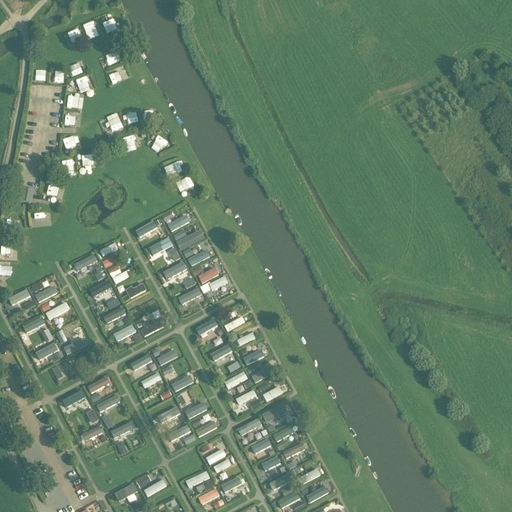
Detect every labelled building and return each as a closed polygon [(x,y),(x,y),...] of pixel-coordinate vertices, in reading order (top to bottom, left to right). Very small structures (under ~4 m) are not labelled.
[(107,33),(117,31),(115,20),(105,23),(107,33)] [(94,22),(84,26),(90,40),(100,36),(94,22)] [(73,44),(81,40),(77,32),(69,36),(73,44)] [(119,62),(117,53),(109,55),(108,53),(103,54),(106,66),(119,62)] [(68,67),(72,77),(81,73),(77,63),(68,67)] [(114,84),(123,80),(119,72),(110,76),(114,84)] [(77,81),(80,91),(91,87),(87,77),(77,81)] [(68,108),(84,109),(85,99),(69,98),(68,108)] [(106,113),(112,132),(124,129),(119,113),(112,115),(111,112),(106,113)] [(137,113),(125,115),(126,124),(138,123),(137,113)] [(66,125),(76,125),(76,117),(66,116),(66,125)] [(135,137),(126,138),(127,152),(136,151),(135,137)] [(152,150),(162,153),(167,140),(157,137),(152,150)] [(74,161),(63,161),(64,174),(74,174),(74,161)] [(168,177),(183,173),(180,163),(165,167),(168,177)] [(190,177),(174,185),(179,194),(194,186),(190,177)] [(49,187),(48,195),(63,198),(64,190),(49,187)] [(43,223),(42,213),(33,214),(34,224),(43,223)] [(169,225),(172,232),(191,222),(187,215),(169,225)] [(8,221),(7,229),(16,230),(17,222),(8,221)] [(141,230),(145,236),(158,228),(154,222),(141,230)] [(177,241),(188,237),(186,231),(174,235),(177,241)] [(181,251),(206,240),(202,231),(177,242),(181,251)] [(151,260),(175,247),(170,238),(146,251),(151,260)] [(116,244),(100,252),(102,257),(119,250),(116,244)] [(4,257),(18,257),(19,247),(4,246),(4,257)] [(177,248),(170,251),(175,262),(181,259),(177,248)] [(208,250),(189,260),(192,267),(212,257),(208,250)] [(74,265),(78,272),(99,262),(95,255),(74,265)] [(113,258),(103,262),(106,268),(116,264),(113,258)] [(95,275),(98,282),(108,277),(100,262),(94,266),(98,273),(95,275)] [(163,273),(167,281),(188,270),(184,262),(163,273)] [(117,266),(109,271),(113,279),(122,274),(117,266)] [(197,277),(204,275),(203,268),(195,270),(197,277)] [(202,284),(220,276),(217,269),(199,277),(202,284)] [(116,283),(132,278),(130,272),(114,278),(116,283)] [(183,283),(193,278),(191,273),(180,278),(183,283)] [(226,277),(202,288),(205,295),(229,284),(226,277)] [(194,279),(184,284),(186,290),(197,285),(194,279)] [(34,293),(45,288),(43,283),(32,288),(34,293)] [(127,292),(131,299),(148,291),(144,283),(127,292)] [(56,287),(36,296),(40,303),(59,294),(56,287)] [(9,298),(13,306),(32,298),(28,290),(9,298)] [(183,306),(203,297),(200,290),(179,299),(183,306)] [(119,298),(107,304),(110,310),(122,304),(119,298)] [(137,300),(127,306),(131,313),(141,308),(137,300)] [(27,311),(37,306),(35,301),(25,306),(27,311)] [(49,303),(42,307),(45,312),(51,309),(49,303)] [(46,314),(50,320),(70,310),(67,303),(46,314)] [(151,304),(132,313),(136,320),(154,310),(151,304)] [(107,323),(127,316),(125,309),(104,316),(107,323)] [(244,318),(225,326),(228,331),(246,324),(244,318)] [(24,326),(27,334),(47,327),(44,319),(24,326)] [(146,338),(165,327),(161,320),(156,323),(153,319),(144,324),(147,329),(142,332),(146,338)] [(196,330),(201,338),(220,327),(215,319),(196,330)] [(54,331),(58,339),(77,328),(73,321),(54,331)] [(118,343),(138,332),(134,325),(114,335),(118,343)] [(47,343),(54,340),(49,329),(42,333),(47,343)] [(235,332),(230,334),(233,342),(238,340),(235,332)] [(236,347),(256,340),(254,335),(234,341),(236,347)] [(85,339),(64,348),(67,355),(88,347),(85,339)] [(40,361),(60,351),(56,343),(36,353),(40,361)] [(218,367),(229,360),(227,357),(234,353),(229,345),(211,355),(218,367)] [(247,366),(266,357),(262,350),(244,359),(247,366)] [(160,366),(179,359),(176,351),(157,358),(160,366)] [(54,363),(65,359),(63,353),(52,357),(54,363)] [(133,371),(153,363),(150,355),(130,364),(133,371)] [(239,362),(228,367),(231,373),(242,368),(239,362)] [(57,380),(63,378),(59,366),(53,369),(57,380)] [(163,370),(165,376),(175,372),(172,366),(163,370)] [(272,367),(253,378),(256,384),(276,373),(272,367)] [(229,390),(249,379),(245,372),(225,384),(229,390)] [(144,389),(163,381),(159,374),(141,382),(144,389)] [(175,392),(195,384),(191,375),(171,383),(175,392)] [(91,394),(112,384),(109,377),(88,387),(91,394)] [(250,379),(243,383),(247,390),(253,386),(250,379)] [(262,393),(270,388),(268,383),(259,388),(262,393)] [(267,403),(284,394),(280,387),(264,396),(267,403)] [(63,400),(66,408),(88,400),(84,391),(63,400)] [(234,407),(236,412),(252,408),(253,409),(261,407),(257,392),(237,398),(239,405),(234,407)] [(182,407),(193,402),(190,394),(179,399),(182,407)] [(117,395),(97,406),(101,414),(122,403),(117,395)] [(189,419),(209,412),(206,404),(186,411),(189,419)] [(284,405),(263,415),(267,424),(289,414),(284,405)] [(179,408),(157,416),(160,424),(182,416),(179,408)] [(92,425),(100,421),(95,409),(86,413),(92,425)] [(109,415),(103,419),(108,429),(115,426),(109,415)] [(192,424),(195,430),(213,422),(210,416),(192,424)] [(241,436),(263,426),(260,419),(238,429),(241,436)] [(215,422),(197,431),(200,438),(218,429),(215,422)] [(111,431),(114,439),(136,431),(133,423),(111,431)] [(179,438),(192,433),(189,425),(176,431),(179,438)] [(84,442),(104,434),(102,427),(81,435),(84,442)] [(277,443),(295,434),(292,427),(274,436),(277,443)] [(194,434),(184,440),(188,446),(197,440),(194,434)] [(255,455),(272,447),(268,440),(252,448),(255,455)] [(123,456),(129,452),(122,441),(116,445),(123,456)] [(283,453),(287,460),(306,450),(303,443),(283,453)] [(210,464),(229,457),(227,450),(207,457),(210,464)] [(264,471),(282,466),(279,458),(262,463),(264,471)] [(214,468),(218,474),(232,466),(228,460),(214,468)] [(299,479),(303,486),(322,476),(318,469),(299,479)] [(208,472),(186,482),(189,488),(211,479),(208,472)] [(289,474),(269,485),(273,492),(293,482),(289,474)] [(150,476),(138,480),(140,488),(152,484),(150,476)] [(213,479),(197,487),(200,493),(216,485),(213,479)] [(241,479),(222,484),(224,491),(243,486),(241,479)] [(164,480),(144,491),(148,498),(168,487),(164,480)] [(116,494),(119,502),(128,498),(131,503),(138,500),(135,494),(138,492),(135,485),(116,494)] [(292,491),(287,485),(282,489),(286,495),(292,491)] [(310,504),(330,494),(326,487),(306,497),(310,504)] [(199,498),(203,506),(221,497),(218,489),(199,498)] [(282,510),(302,499),(298,492),(279,503),(282,510)] [(176,499),(167,504),(170,510),(179,505),(176,499)] [(296,511),(307,507),(305,503),(295,507),(296,511)]
